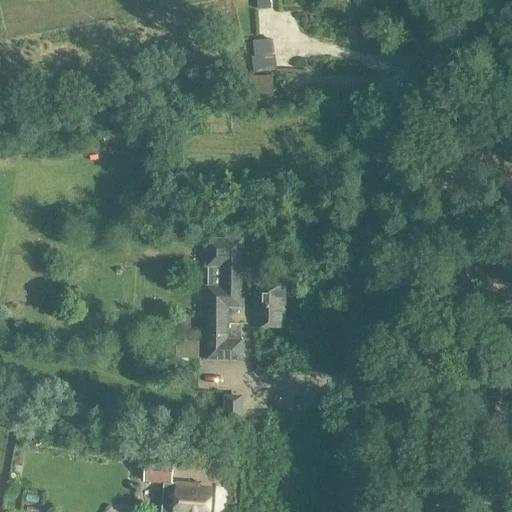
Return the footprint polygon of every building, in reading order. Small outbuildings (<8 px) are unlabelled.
[(257,0),(258,11),(272,10),(270,0),(257,0)] [(240,219),(279,221),(279,202),(241,200),(240,219)] [(256,287),(256,288),(240,288),(240,238),(206,238),(206,265),(206,286),(205,361),(243,361),(244,326),(283,326),(283,287),(256,287)] [(143,482),(171,484),(173,463),(145,461),(143,482)] [(208,511),(210,489),(178,486),(175,511),(208,511)]
